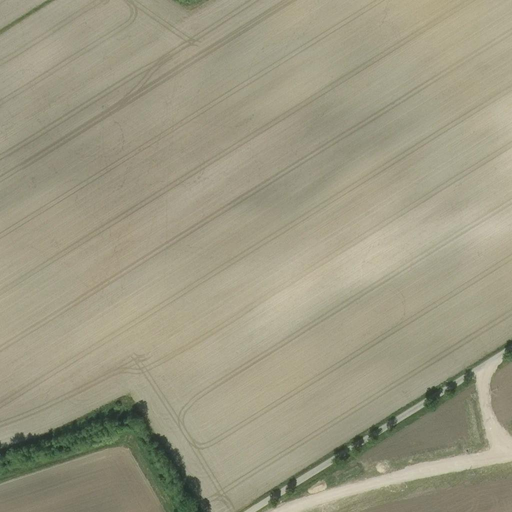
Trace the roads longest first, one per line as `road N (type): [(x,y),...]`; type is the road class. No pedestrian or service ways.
road 1 (unclassified): [(248,511),(511,348)]
road 2 (track): [(278,511),(511,461)]
